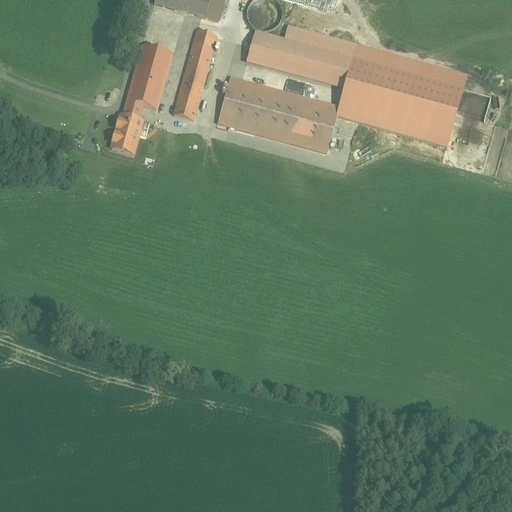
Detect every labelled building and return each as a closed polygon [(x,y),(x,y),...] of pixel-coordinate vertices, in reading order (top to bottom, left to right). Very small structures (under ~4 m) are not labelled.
[(157,0),(155,8),(220,27),(228,0),(157,0)] [(257,36),(249,67),(348,95),(360,50),(290,31),(286,44),(257,36)] [(174,116),(193,121),(220,38),(200,33),(174,116)] [(123,118),(138,122),(142,109),(161,114),(174,59),(140,49),(123,118)] [(222,128),(332,158),(336,142),(353,147),(360,119),(342,114),(343,112),(234,82),(222,128)] [(143,123),(138,122),(123,118),(120,117),(111,151),(133,157),(143,123)]
